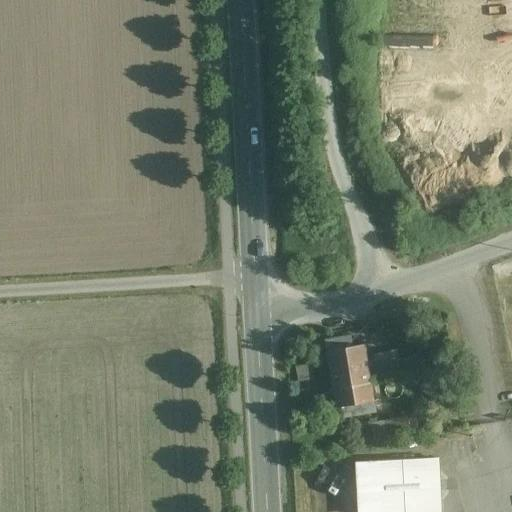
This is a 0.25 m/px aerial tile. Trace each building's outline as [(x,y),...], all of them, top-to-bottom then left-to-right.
[(351,337),(326,341),(338,408),(343,407),(345,417),(376,412),(364,346),(353,348),(351,337)] [(367,357),(372,373),(400,366),(396,349),(367,357)] [(375,437),(388,436),(387,423),(375,424),(375,437)] [(437,460),(358,463),(359,478),(361,504),(361,511),(438,511),(438,500),(437,473),(437,460)] [(441,475),(437,473),(438,500),(441,498),(444,496),(446,492),(447,488),(447,484),(446,481),(444,478),(441,475)] [(361,504),(359,478),(356,479),(354,482),(352,486),(351,489),(351,491),(352,494),(354,498),(356,501),(359,503),(361,504)]
